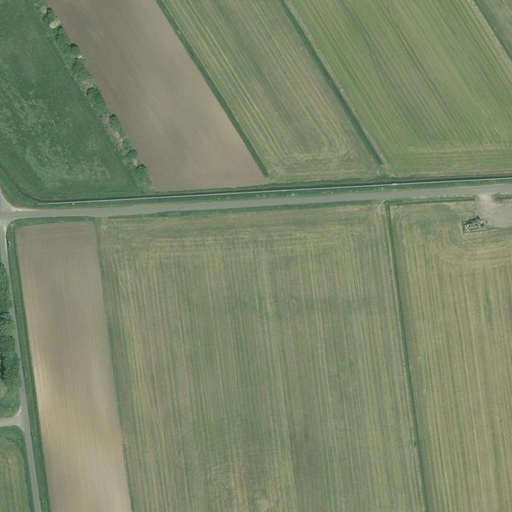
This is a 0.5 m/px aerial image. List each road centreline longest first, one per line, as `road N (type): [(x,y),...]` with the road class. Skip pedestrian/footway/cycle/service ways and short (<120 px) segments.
road 1 (unclassified): [(511,189),(0,215)]
road 2 (residential): [(0,226),(38,511)]
